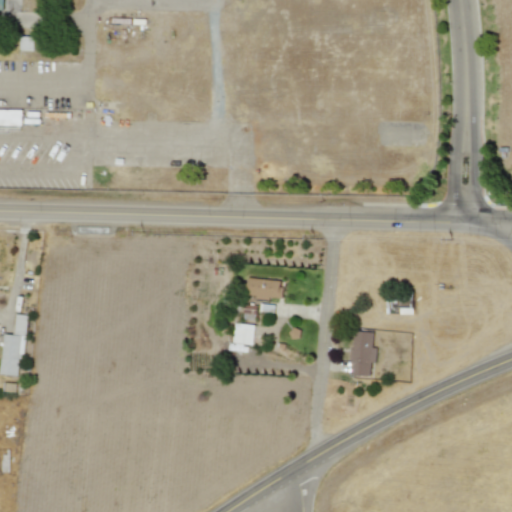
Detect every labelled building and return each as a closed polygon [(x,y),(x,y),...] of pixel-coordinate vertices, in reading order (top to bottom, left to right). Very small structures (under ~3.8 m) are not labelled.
[(34,51),(34,37),(20,36),(19,50),(34,51)] [(0,125),(22,126),(22,110),(0,109),(0,125)] [(283,281),(248,277),(245,295),(281,299),(283,281)] [(243,319),(256,320),(256,305),(244,305),(243,319)] [(0,374),(20,376),(27,315),(15,314),(13,335),(4,334),(0,374)] [(255,325),(235,323),(232,342),(253,345),(255,325)] [(370,376),(371,362),(375,362),(376,348),(372,348),(373,332),(352,331),(350,375),(370,376)]
